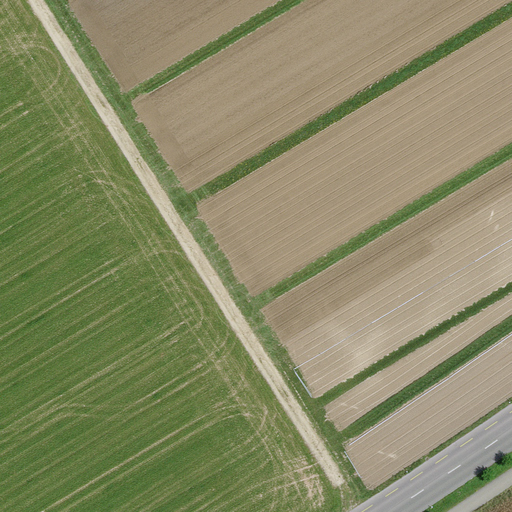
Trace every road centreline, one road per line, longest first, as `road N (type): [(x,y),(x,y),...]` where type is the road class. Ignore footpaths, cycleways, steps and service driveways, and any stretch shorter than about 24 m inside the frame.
road 1 (track): [(35,0),(335,480)]
road 2 (secondary): [(387,511),(511,429)]
